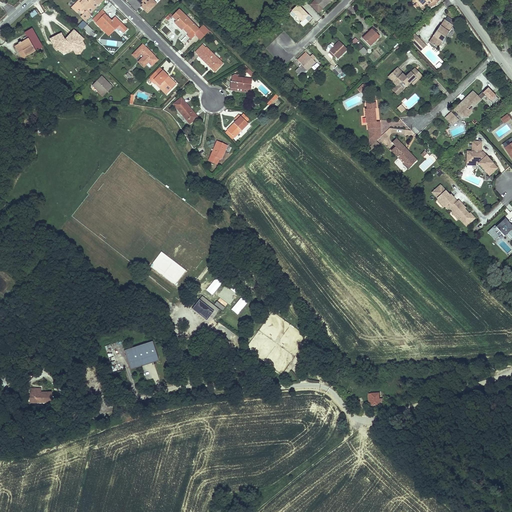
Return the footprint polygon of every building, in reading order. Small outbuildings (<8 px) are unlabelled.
[(76,8),(83,0),(79,0),(72,8),(81,17),(83,15),(76,8)] [(90,14),(101,3),(97,0),(83,0),(76,8),(83,15),(81,17),(85,21),(91,15),(90,14)] [(142,6),(147,12),(155,4),(150,0),(137,0),(143,5),(142,6)] [(315,0),(311,4),(318,12),(330,0),(315,0)] [(296,9),(293,13),(297,17),(295,20),(303,28),(312,18),(301,7),(298,11),(296,9)] [(32,18),(38,13),(35,9),(29,14),(32,18)] [(175,22),(182,30),(183,29),(184,28),(186,30),(185,31),(188,34),(187,35),(191,39),(194,36),(194,34),(199,30),(179,9),(172,16),(170,14),(166,18),(168,20),(172,16),(177,20),(175,22)] [(96,23),(96,22),(104,14),(105,13),(102,10),(92,19),(96,23)] [(119,28),(124,32),(127,29),(123,25),(122,25),(121,24),(121,23),(115,17),(111,21),(104,14),(96,22),(96,23),(95,23),(109,36),(117,28),(119,28)] [(443,19),(428,42),(438,49),(453,26),(443,19)] [(87,25),(83,29),(88,34),(92,31),(92,30),(87,25)] [(199,30),(194,34),(200,39),(208,31),(202,26),(199,30)] [(25,33),(27,37),(28,38),(25,40),(21,42),(20,42),(18,43),(18,44),(16,45),(20,52),(25,49),(28,55),(42,47),(32,28),(25,33)] [(372,29),(362,38),(370,46),(380,36),(377,33),(372,29)] [(81,39),(82,37),(74,30),(65,40),(64,39),(62,33),(49,40),(55,49),(56,48),(58,50),(62,53),(65,50),(71,47),(73,50),(74,52),(85,46),(82,41),(81,39)] [(412,43),(418,38),(415,34),(409,40),(412,43)] [(418,48),(423,43),(418,38),(412,43),(418,48)] [(339,41),(334,47),(328,52),(330,54),(331,52),(335,57),(337,59),(347,49),(339,41)] [(16,45),(15,46),(22,59),(28,55),(25,49),(20,52),(16,45)] [(148,63),(151,66),(158,60),(154,56),(143,45),(133,55),(136,58),(141,53),(145,56),(139,62),(144,67),(148,63)] [(195,53),(215,72),(223,64),(206,48),(203,45),(195,53)] [(308,54),(306,52),(298,60),(300,62),(308,54)] [(310,57),(308,54),(300,62),(302,65),(295,71),(301,76),(315,62),(313,60),(310,57)] [(252,77),(254,74),(247,67),(245,70),(252,77)] [(162,71),(159,68),(151,76),(154,79),(162,71)] [(409,74),(406,77),(397,68),(388,77),(397,86),(401,82),(403,83),(402,84),(404,86),(404,85),(406,87),(411,82),(413,85),(422,76),(418,72),(415,72),(411,76),(409,74)] [(176,85),(162,71),(154,79),(151,76),(149,79),(154,84),(155,83),(156,82),(168,93),(176,85)] [(235,75),(232,76),(231,82),(231,81),(230,88),(231,88),(236,89),(236,88),(243,89),(243,92),(249,93),(250,90),(251,90),(252,79),(238,77),(238,75),(235,75)] [(93,85),(103,96),(112,87),(101,76),(93,85)] [(156,82),(155,83),(166,95),(168,93),(156,82)] [(397,86),(392,90),(398,95),(406,87),(404,85),(404,86),(402,84),(403,83),(401,82),(397,86)] [(465,99),(467,101),(464,104),(462,102),(454,110),(462,118),(470,110),(468,108),(471,105),(473,107),(485,95),(493,104),(499,99),(487,87),(478,97),(473,92),(465,99)] [(181,98),(174,104),(189,124),(197,117),(181,98)] [(376,102),(366,103),(366,109),(365,109),(366,123),(367,123),(367,129),(368,129),(380,128),(380,122),(376,122),(375,108),(376,108),(376,102)] [(472,113),(473,107),(470,110),(462,118),(467,118),(472,113)] [(458,120),(451,113),(445,118),(452,125),(458,120)] [(243,119),(246,122),(249,119),(243,114),(241,116),(243,119)] [(227,130),(234,137),(248,124),(246,122),(243,119),(241,116),(239,115),(236,118),(237,120),(227,130)] [(380,129),(368,130),(369,143),(372,145),(381,136),(380,129)] [(234,137),(227,130),(226,132),(233,139),(234,137)] [(417,160),(396,138),(391,143),(395,147),(391,151),(408,168),(417,160)] [(502,144),(505,148),(511,143),(511,138),(502,144)] [(227,145),(217,141),(209,161),(217,164),(219,158),(221,159),(227,145)] [(380,145),(376,141),(369,148),(371,150),(374,148),(375,150),(380,145)] [(472,152),(467,151),(467,162),(476,162),(476,164),(478,166),(483,171),(485,170),(489,175),(497,168),(486,156),(485,158),(482,155),(484,153),(483,152),(481,152),(481,142),(473,142),(472,152)] [(424,172),(435,161),(430,155),(418,166),(424,172)] [(449,194),(440,185),(432,192),(438,199),(445,206),(448,210),(449,208),(457,201),(451,195),(450,196),(449,194)] [(445,206),(438,199),(436,200),(443,208),(445,206)] [(458,200),(457,201),(449,208),(452,211),(459,219),(466,226),(475,218),(471,214),(470,215),(469,214),(465,209),(466,208),(458,200)] [(459,219),(452,211),(451,212),(458,220),(459,219)] [(495,225),(487,232),(495,240),(499,236),(496,233),(499,231),(504,236),(508,233),(510,231),(511,233),(511,226),(506,220),(505,221),(503,220),(496,227),(495,225)] [(231,304),(237,294),(225,287),(219,297),(231,304)] [(199,301),(193,309),(207,320),(213,312),(199,301)] [(236,345),(240,339),(220,325),(216,331),(236,345)] [(160,361),(153,341),(125,350),(131,370),(160,361)] [(302,355),(299,359),(305,363),(309,359),(302,355)] [(30,403),(52,402),(52,393),(41,393),(36,393),(36,389),(30,389),(30,403)] [(371,406),(383,405),(383,398),(379,398),(378,393),(369,393),(369,403),(371,403),(371,406)]
